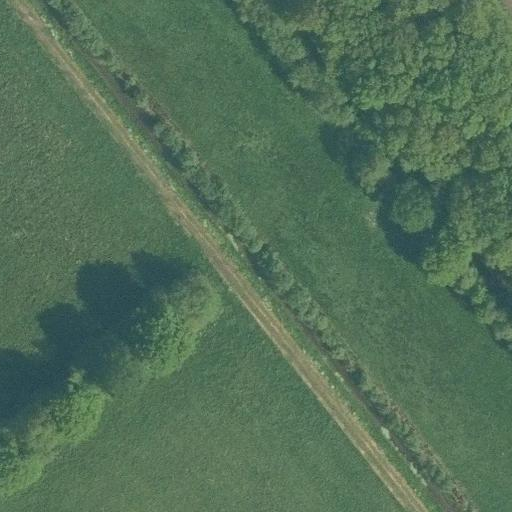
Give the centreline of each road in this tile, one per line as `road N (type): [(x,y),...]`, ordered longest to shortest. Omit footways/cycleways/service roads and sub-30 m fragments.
road 1 (track): [(382,108),(511,279)]
road 2 (track): [(298,0),(382,108)]
